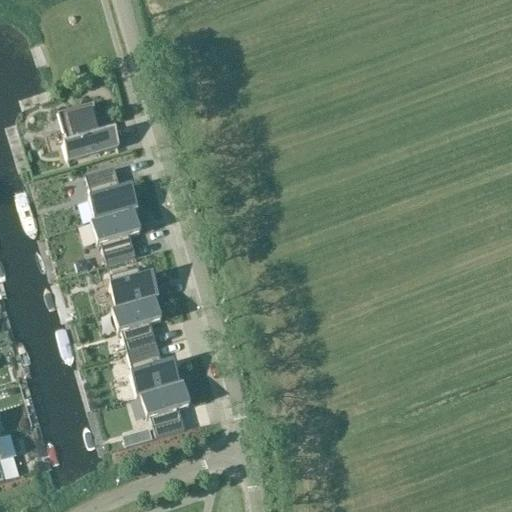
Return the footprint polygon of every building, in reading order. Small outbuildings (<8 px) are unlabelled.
[(92,107),(57,117),(66,149),(62,150),(66,166),(118,151),(114,135),(97,140),(95,131),(99,129),(92,107)] [(113,173),(84,181),(90,203),(87,204),(93,226),(132,215),(133,216),(136,215),(130,192),(119,195),(113,173)] [(93,226),(89,227),(96,250),(99,249),(105,270),(134,262),(128,241),(139,238),(133,216),(132,215),(93,226)] [(111,291),(108,292),(114,313),(114,314),(153,303),(153,304),(157,303),(151,279),(140,282),(137,272),(108,280),(111,291)] [(114,313),(110,314),(117,337),(120,337),(126,357),(155,349),(149,328),(160,325),(153,304),(153,303),(114,314),(114,313)] [(155,349),(126,357),(132,378),(129,379),(135,403),(139,402),(139,401),(178,389),(171,367),(161,370),(155,349)] [(178,389),(139,401),(139,402),(145,423),(149,422),(155,443),(164,440),(161,430),(181,424),(178,414),(188,411),(181,388),(178,389)]
